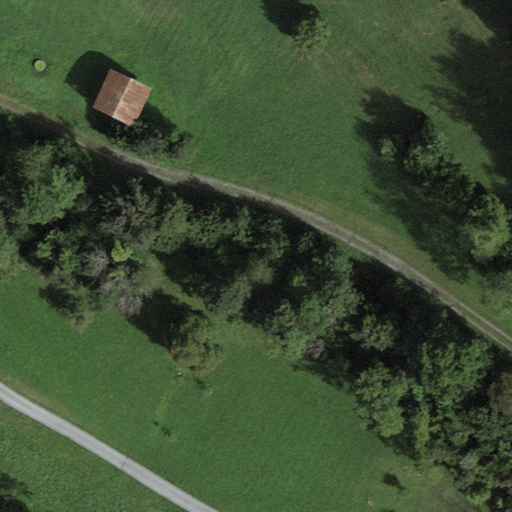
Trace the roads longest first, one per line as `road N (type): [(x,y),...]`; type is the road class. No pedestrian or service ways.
road 1 (track): [(511,344),(336,232),(270,201),(121,157),(0,102)]
road 2 (track): [(196,511),(0,396)]
